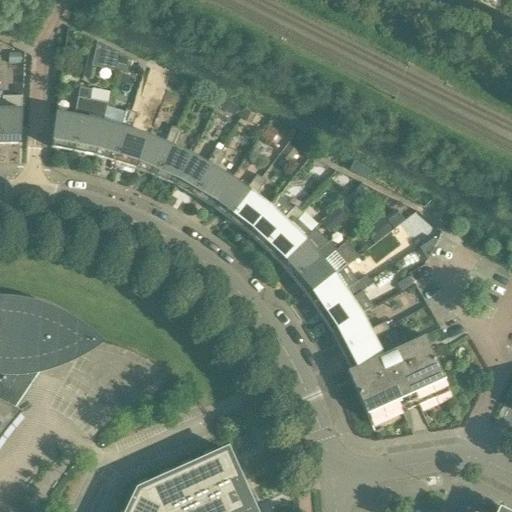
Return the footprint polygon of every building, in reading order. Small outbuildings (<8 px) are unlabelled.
[(22,54),(8,54),(8,64),(22,64),(22,54)] [(183,100),(188,89),(170,81),(165,92),(183,100)] [(21,110),(21,97),(2,96),(2,102),(0,101),(0,145),(18,145),(19,145),(21,110)] [(94,157),(102,123),(107,104),(89,101),(88,102),(76,99),(75,108),(87,111),(85,120),(79,119),(73,152),(94,157)] [(223,99),(218,107),(225,112),(230,103),(223,99)] [(87,111),(75,108),(73,117),(69,116),(57,114),(55,113),(51,149),(52,149),(52,148),(73,152),(79,119),(85,120),(87,111)] [(122,120),(133,123),(136,114),(125,111),(122,120)] [(245,112),(241,120),(251,125),(255,117),(245,112)] [(119,128),(125,130),(130,132),(133,123),(122,120),(119,128)] [(94,157),(115,163),(125,130),(119,128),(102,123),(94,157)] [(167,136),(178,140),(181,132),(171,127),(167,136)] [(277,132),(268,127),(262,138),(270,143),(277,132)] [(147,137),(130,132),(125,130),(115,163),(135,169),(147,137)] [(164,144),(169,146),(174,149),(178,140),(167,136),(164,144)] [(164,144),(147,137),(135,169),(155,178),(169,146),(164,144)] [(155,178),(175,187),(190,156),(174,149),(169,146),(155,178)] [(297,154),(287,147),(281,155),(291,162),(297,154)] [(210,157),(220,163),(225,155),(215,149),(210,157)] [(175,187),(193,198),(210,168),(206,165),(190,156),(175,187)] [(206,165),(210,168),(215,171),(220,163),(210,157),(206,165)] [(371,171),(353,162),(349,171),(367,180),(371,171)] [(193,198),(212,208),(231,180),(215,171),(210,168),(193,198)] [(251,183),(260,190),(265,182),(256,176),(251,183)] [(212,208),(229,221),(250,194),(245,190),(231,180),(212,208)] [(245,190),(250,194),(254,197),(260,190),(251,183),(245,190)] [(362,185),(343,202),(346,206),(358,196),(364,203),(372,197),(362,185)] [(269,208),(254,197),(250,194),(229,221),(247,234),(269,208)] [(282,220),(288,214),(292,210),(278,197),(269,208),(247,234),(262,249),(286,224),(282,220)] [(295,207),(292,210),(288,214),(296,221),(303,214),(295,207)] [(337,209),(329,217),(337,227),(346,219),(337,209)] [(282,220),(286,224),(290,228),(296,221),(288,214),(282,220)] [(311,233),(297,220),(296,221),(290,228),(286,224),(262,249),(278,264),(303,240),(311,233)] [(375,226),(384,236),(391,230),(382,220),(375,226)] [(303,240),(278,264),(292,280),(319,258),(315,254),(322,248),(329,242),(317,228),(311,233),(303,240)] [(426,261),(427,259),(436,242),(433,239),(418,249),(426,261)] [(336,250),(329,242),(322,248),(329,256),(335,252),(336,250)] [(322,262),(329,256),(322,248),(315,254),(319,258),(322,262)] [(319,258),(292,280),(306,297),(342,270),(346,266),(335,252),(329,256),(322,262),(319,258)] [(346,266),(342,270),(306,297),(318,315),(347,295),(344,291),(351,286),(357,282),(346,266)] [(362,292),(365,290),(359,281),(357,282),(351,286),(358,295),(362,292)] [(347,295),(350,300),(358,295),(351,286),(344,291),(347,295)] [(362,292),(358,295),(350,300),(347,295),(318,315),(330,332),(360,315),(372,308),(362,292)] [(0,511),(0,440),(5,433),(11,426),(16,420),(22,414),(21,412),(19,414),(13,410),(36,376),(39,371),(45,370),(51,368),(57,366),(63,364),(68,362),(74,359),(79,356),(85,353),(90,349),(104,339),(101,335),(97,332),(89,325),(85,323),(76,316),(70,313),(64,310),(58,307),(46,302),(40,299),(26,297),(13,295),(0,293),(0,511)] [(368,331),(360,315),(330,332),(340,352),(371,336),(368,331)] [(385,322),(376,327),(382,337),(390,332),(385,322)] [(376,327),(368,331),(371,336),(373,341),(382,337),(376,327)] [(382,357),(373,341),(371,336),(340,352),(350,371),(382,357)] [(424,337),(382,357),(350,371),(346,372),(369,422),(447,387),(424,337)] [(252,450),(245,435),(230,442),(227,443),(229,447),(234,458),(252,450)] [(136,491),(125,511),(247,511),(235,483),(239,481),(226,450),(136,491)]
